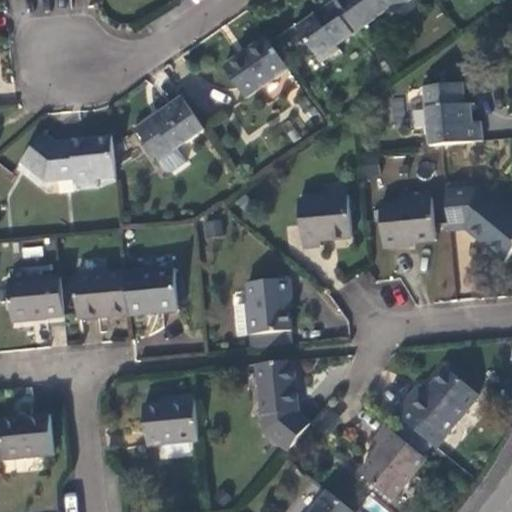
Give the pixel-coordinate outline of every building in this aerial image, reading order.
[(333,37),(361,18),(349,0),(324,0),(312,8),(314,12),(296,25),(316,54),(335,41),(333,37)] [(349,0),(361,18),(387,0),(394,0),(395,2),(397,0),(349,0)] [(241,91),(285,61),(264,30),(220,60),(241,91)] [(421,84),(428,142),(430,142),(476,137),(474,117),(463,119),(459,80),(421,84)] [(180,142),(204,125),(180,92),(132,124),(156,158),(158,157),(180,142)] [(95,171),(113,169),(109,138),(82,141),(83,147),(73,148),(72,142),(52,144),(43,135),(17,159),(34,177),(73,172),(74,180),(95,178),(95,171)] [(189,154),(180,142),(158,157),(164,165),(173,166),(189,154)] [(511,212),(476,185),(444,189),(448,228),(462,226),(502,258),(511,245),(511,212)] [(343,192),(294,199),(301,247),(317,244),(316,239),(349,235),(343,192)] [(427,200),(377,207),(382,246),(432,238),(427,200)] [(206,237),(223,233),(220,219),(202,223),(206,237)] [(173,261),(123,266),(127,307),(150,305),(178,302),(173,261)] [(103,309),(127,307),(123,266),(76,270),(80,312),(103,309)] [(283,272),(246,276),(252,327),(289,322),(283,272)] [(46,319),(62,317),(58,274),(6,279),(10,317),(25,316),(46,314),(46,319)] [(265,427),(286,445),(310,417),(299,407),(292,356),(256,359),(265,427)] [(414,384),(393,410),(401,414),(415,425),(431,439),(434,441),(475,391),(442,365),(422,390),(414,384)] [(148,437),(198,434),(194,394),(175,395),(176,399),(145,401),(146,414),(148,437)] [(22,416),(0,418),(0,423),(4,458),(53,453),(48,413),(22,416)] [(406,438),(385,421),(374,434),(380,439),(359,465),(394,492),(425,453),(422,451),(406,438)] [(422,451),(431,439),(415,425),(406,438),(422,451)] [(357,511),(358,511),(328,487),(307,511),(357,511)]
